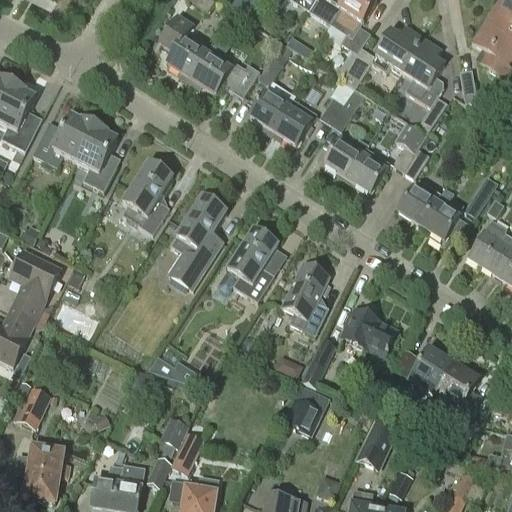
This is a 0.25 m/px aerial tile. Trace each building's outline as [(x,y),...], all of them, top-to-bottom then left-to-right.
[(207,17),(214,6),(204,0),(191,0),(188,5),(207,17)] [(249,27),(263,6),(254,0),(237,0),(229,14),(235,18),(235,19),(241,24),(242,23),(249,27)] [(272,0),(267,9),(278,16),(286,3),(309,17),(319,0),(272,0)] [(319,0),(309,17),(330,31),(351,0),(319,0)] [(361,33),(378,7),(366,0),(351,0),(330,31),(346,41),(341,49),(357,60),(361,54),(370,40),(361,33)] [(511,0),(503,0),(492,19),(511,31),(511,0)] [(235,19),(227,32),(238,39),(246,26),(241,24),(235,19)] [(511,31),(492,19),(472,49),(488,59),(480,71),(504,86),(511,74),(506,71),(511,61),(511,31)] [(188,92),(189,92),(208,62),(207,61),(185,47),(194,33),(177,22),(159,50),(175,60),(167,72),(191,87),(188,92)] [(422,47),(405,36),(400,45),(391,39),(375,63),(361,54),(357,60),(340,85),(354,95),(369,71),(385,81),(389,73),(401,81),(422,47)] [(220,40),(207,61),(208,62),(189,92),(199,98),(202,94),(216,103),(224,91),(233,97),(246,76),(223,61),(231,47),(220,40)] [(428,143),(448,112),(438,106),(443,98),(432,91),(444,73),(434,67),(440,58),(422,47),(401,81),(412,88),(407,96),(433,112),(417,136),(427,142),(428,143)] [(269,92),(282,71),(272,64),(258,85),(269,92)] [(341,85),(346,77),(337,71),(332,80),(341,85)] [(465,110),(477,108),(472,77),(460,78),(465,110)] [(0,112),(13,86),(9,84),(5,84),(1,85),(0,84),(0,112)] [(0,145),(24,158),(37,132),(23,124),(34,103),(24,98),(25,97),(22,95),(20,92),(18,88),(13,86),(0,112),(0,130),(6,133),(0,144),(0,145)] [(365,103),(354,95),(348,104),(330,131),(342,139),(365,103)] [(273,139),(292,110),(269,96),(251,125),(273,139)] [(320,124),(330,131),(348,104),(340,99),(336,105),(334,104),(320,124)] [(294,107),(292,110),(273,139),(297,154),(318,121),(294,106),(294,107)] [(79,126),(70,121),(59,143),(44,135),(31,162),(55,174),(62,162),(74,169),(95,128),(91,126),(87,126),(83,127),(80,125),(79,126)] [(102,198),(115,172),(105,166),(116,145),(106,140),(107,139),(104,137),(102,134),(99,130),(95,128),(74,169),(87,175),(81,187),(102,198)] [(405,179),(418,158),(417,157),(427,142),(417,136),(406,129),(394,147),(405,154),(394,172),(405,179)] [(347,186),(369,152),(359,146),(353,157),(340,148),(325,171),(347,186)] [(347,186),(370,201),(389,172),(366,157),(369,152),(347,186)] [(415,186),(429,165),(418,158),(405,179),(415,186)] [(153,173),(147,169),(120,209),(126,212),(120,222),(150,242),(168,215),(157,208),(172,185),(166,181),(164,177),(161,174),(157,172),(153,173)] [(474,224),(497,190),(487,183),(464,217),(474,224)] [(422,233),(443,199),(420,185),(398,218),(422,233)] [(444,248),(459,225),(456,223),(463,213),(443,199),(422,233),(444,248)] [(206,207),(200,203),(174,243),(168,253),(180,260),(179,260),(190,267),(176,289),(189,298),(220,251),(209,244),(225,219),(219,215),(217,211),(214,208),(210,207),(206,207)] [(495,224),(503,211),(495,206),(486,218),(495,224)] [(492,280),(511,248),(511,243),(505,239),(506,236),(491,227),(467,264),(492,280)] [(40,237),(29,231),(27,233),(24,231),(17,244),(32,251),(40,237)] [(258,240),(252,236),(226,276),(226,277),(218,291),(219,295),(225,299),(229,298),(231,294),(256,309),(273,283),(262,276),(277,252),(271,248),(269,244),(266,241),(262,240),(258,240)] [(38,248),(40,254),(46,255),(50,250),(48,244),(41,243),(38,248)] [(511,292),(511,248),(492,280),(511,292)] [(16,304),(18,305),(40,316),(44,308),(59,278),(23,261),(11,286),(23,292),(20,296),(22,297),(19,304),(17,303),(16,304)] [(308,275),(301,272),(280,315),(293,322),(288,332),(314,344),(328,316),(316,310),(328,285),(322,282),(319,278),(316,276),(312,275),(308,275)] [(77,294),(84,280),(74,275),(67,289),(77,294)] [(16,304),(6,325),(8,326),(4,333),(3,332),(1,336),(0,336),(0,367),(12,373),(25,348),(24,348),(32,333),(40,316),(18,305),(16,304)] [(40,316),(32,333),(42,338),(45,332),(50,321),(40,316)] [(385,363),(397,338),(379,329),(380,328),(356,317),(342,345),(366,357),(367,354),(385,363)] [(315,394),(335,353),(321,346),(302,387),(315,394)] [(455,372),(430,356),(423,366),(419,364),(406,383),(433,401),(427,412),(429,413),(455,372)] [(275,375),(296,383),(301,370),(279,362),(275,375)] [(174,375),(157,364),(148,378),(168,384),(174,375)] [(463,434),(482,404),(472,397),(478,387),(455,372),(429,413),(463,434)] [(127,398),(138,403),(154,409),(164,386),(138,376),(127,398)] [(203,397),(208,388),(203,385),(197,395),(203,397)] [(35,436),(50,404),(32,396),(22,390),(16,402),(26,407),(17,427),(35,436)] [(330,405),(300,391),(281,430),(311,444),(330,405)] [(511,418),(510,417),(511,408),(511,401),(495,397),(490,415),(508,420),(507,425),(511,426),(511,418)] [(98,437),(110,431),(105,420),(93,425),(98,437)] [(178,456),(189,434),(170,425),(159,447),(178,456)] [(377,475),(394,439),(376,430),(359,467),(377,475)] [(187,481),(203,448),(188,441),(172,474),(187,481)] [(500,464),(489,460),(483,480),(511,487),(511,442),(506,441),(500,464)] [(59,484),(67,485),(69,472),(61,470),(63,458),(32,453),(30,466),(18,464),(15,483),(27,485),(24,505),(55,509),(59,484)] [(159,496),(171,469),(158,464),(146,490),(159,496)] [(114,511),(121,474),(110,472),(107,489),(95,487),(90,511),(114,511)] [(121,474),(114,511),(138,511),(141,495),(127,493),(129,486),(131,486),(133,473),(123,472),(122,474),(121,474)] [(400,505),(412,483),(401,477),(389,499),(400,505)] [(477,511),(487,489),(463,478),(452,500),(454,501),(448,511),(461,511),(464,505),(477,511)] [(317,502),(335,507),(341,488),(323,483),(317,502)] [(213,511),(216,500),(186,496),(187,491),(172,489),(169,507),(183,509),(182,511),(213,511)] [(369,511),(372,501),(354,498),(352,510),(351,510),(350,511),(369,511)]
